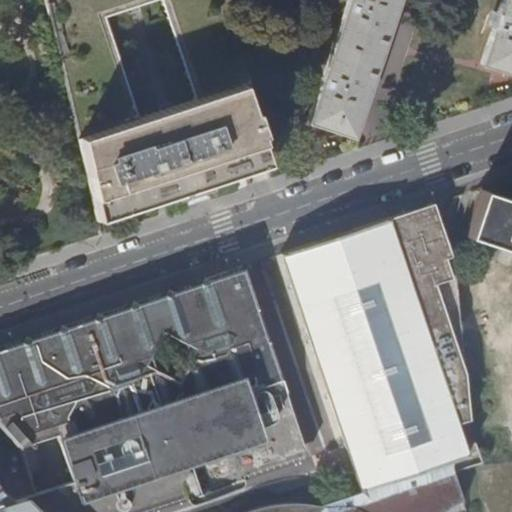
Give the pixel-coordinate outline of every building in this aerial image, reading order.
[(269,165),(231,0),(45,0),(98,224),(168,200),(254,170),(269,165)] [(324,129),(351,138),(396,0),(347,0),(307,124),(324,129)] [(503,72),(511,74),(511,0),(502,0),(481,65),(503,72)] [(511,250),(511,198),(480,188),(465,234),(465,235),(511,250)] [(350,465),(359,493),(455,456),(468,452),(457,420),(468,415),(455,262),(436,202),(394,216),(375,222),(350,231),(329,238),(323,240),(306,245),(282,254),(288,274),(318,366),(350,465)] [(84,319),(0,347),(0,426),(18,448),(32,491),(9,497),(0,500),(0,511),(113,511),(194,485),(267,460),(303,448),(294,419),(275,364),(250,289),(243,266),(194,283),(84,319)] [(1,471),(9,497),(32,491),(18,448),(3,452),(7,468),(1,471)] [(456,468),(455,456),(359,493),(332,502),(314,507),(313,505),(299,504),(270,506),(252,511),(248,511),(444,511),(451,507),(460,498),(458,491),(456,468)] [(0,500),(9,497),(0,488),(0,500)]
